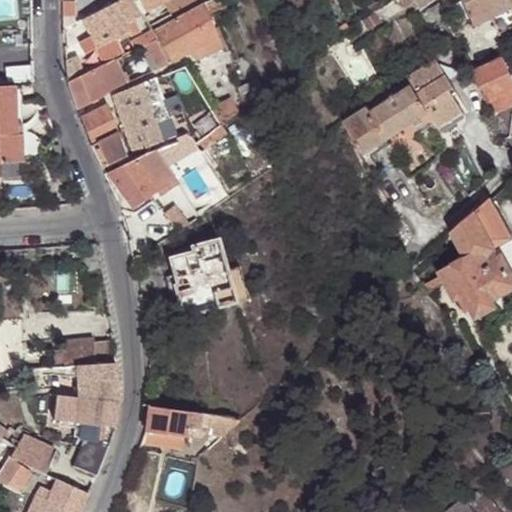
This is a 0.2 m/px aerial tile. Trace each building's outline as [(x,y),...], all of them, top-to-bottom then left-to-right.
[(112,31),(144,16),(143,14),(135,0),(121,0),(81,20),(90,37),(79,42),(84,53),(97,48),(104,62),(123,53),(112,31)] [(135,0),(143,14),(165,0),(135,0)] [(204,2),(202,0),(172,0),(166,4),(173,20),(204,2)] [(413,0),(418,8),(430,0),(413,0)] [(482,0),(458,0),(470,25),(489,16),(482,0)] [(511,0),(482,0),(489,16),(511,5),(511,0)] [(209,14),(204,2),(173,20),(153,31),(157,39),(172,65),(194,55),(193,54),(208,44),(196,22),(209,14)] [(157,39),(153,31),(130,43),(134,51),(148,44),(155,40),(157,39)] [(148,44),(163,68),(170,66),(155,40),(148,44)] [(511,81),(501,58),(470,73),(489,113),(511,102),(511,81)] [(426,114),(436,129),(461,113),(447,92),(452,89),(433,59),(404,78),(426,114)] [(68,83),(84,75),(80,65),(66,71),(67,81),(68,83)] [(105,65),(84,75),(68,83),(78,110),(100,99),(106,95),(111,91),(116,89),(105,65)] [(404,78),(402,76),(364,105),(366,109),(342,124),(362,155),(426,114),(404,78)] [(112,97),(133,155),(162,141),(149,106),(163,101),(156,79),(112,97)] [(243,108),(259,96),(253,80),(237,92),(243,108)] [(0,124),(16,124),(15,86),(0,86),(0,124)] [(108,106),(81,118),(91,146),(102,169),(127,158),(108,106)] [(178,145),(189,139),(184,132),(174,137),(176,142),(178,145)] [(0,136),(0,161),(23,160),(22,135),(0,136)] [(123,198),(124,199),(167,167),(155,150),(144,154),(156,172),(123,196),(123,198)] [(144,154),(106,175),(122,196),(123,196),(156,172),(144,154)] [(124,199),(133,209),(157,191),(160,196),(178,183),(167,167),(124,199)] [(511,286),(511,237),(491,200),(452,234),(467,262),(422,285),(426,293),(447,282),(463,313),(473,309),(476,315),(491,307),(487,300),(511,286)] [(405,225),(401,214),(391,221),(395,232),(405,225)] [(171,215),(147,231),(157,246),(181,229),(171,215)] [(231,289),(226,271),(217,239),(189,247),(191,252),(168,258),(175,284),(172,285),(181,318),(217,308),(213,294),(231,289)] [(95,244),(80,246),(85,272),(101,269),(95,244)] [(248,300),(238,268),(226,271),(231,289),(235,303),(248,300)] [(217,308),(235,303),(231,289),(213,294),(217,308)] [(112,339),(96,341),(98,366),(115,364),(112,339)] [(70,368),(98,366),(96,341),(63,344),(66,369),(70,368)] [(118,402),(115,364),(98,366),(70,368),(71,378),(77,378),(78,398),(57,396),(53,422),(75,424),(74,437),(84,438),(73,467),(97,476),(108,446),(85,437),(86,425),(115,428),(118,402)] [(149,408),(150,406),(147,406),(144,431),(190,438),(191,428),(208,431),(210,416),(149,408)] [(190,438),(201,440),(206,435),(221,437),(240,420),(210,416),(208,431),(191,428),(190,438)] [(21,443),(20,443),(0,427),(0,437),(17,450),(21,443)] [(0,437),(0,464),(6,468),(10,461),(17,450),(0,437)] [(12,462),(44,476),(56,452),(23,438),(20,443),(21,443),(17,450),(10,461),(12,462)] [(12,462),(10,461),(6,468),(0,478),(0,500),(5,485),(21,492),(30,475),(12,462)] [(80,511),(88,495),(56,481),(41,511),(80,511)]
